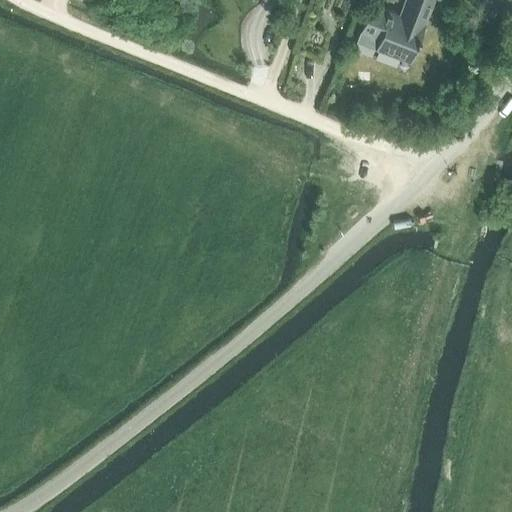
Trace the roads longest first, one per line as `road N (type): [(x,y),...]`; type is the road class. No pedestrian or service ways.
road 1 (unclassified): [(16,511),(93,461),(279,311),(432,170)]
road 2 (unclassified): [(432,170),(26,0)]
road 3 (track): [(426,367),(462,248),(432,170)]
road 4 (unclassified): [(432,170),(482,120),(511,73)]
